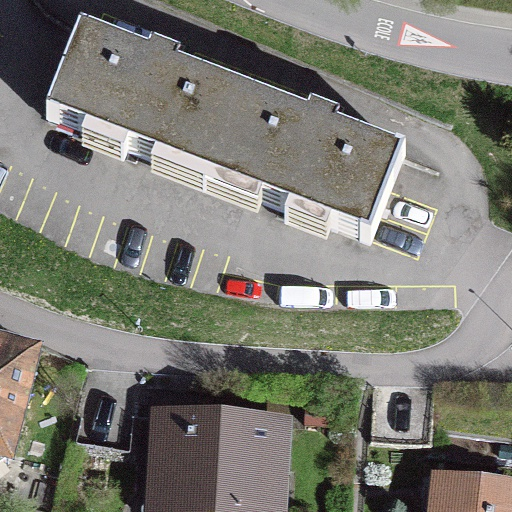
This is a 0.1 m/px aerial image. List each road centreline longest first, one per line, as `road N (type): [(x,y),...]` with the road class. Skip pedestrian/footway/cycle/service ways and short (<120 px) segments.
road 1 (residential): [(0,313),(128,353),(369,366),(428,364),(480,342),(511,307)]
road 2 (residential): [(298,0),(407,36),(511,56)]
